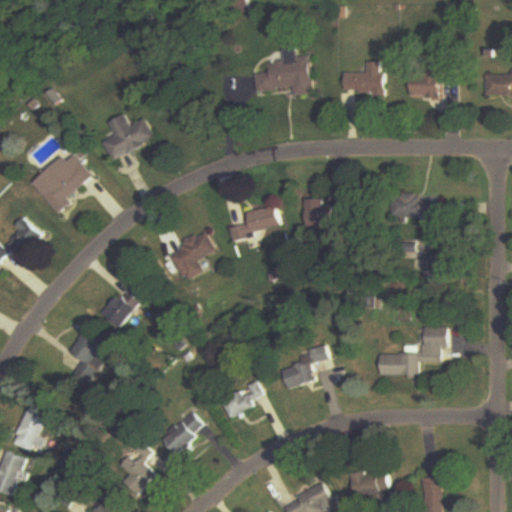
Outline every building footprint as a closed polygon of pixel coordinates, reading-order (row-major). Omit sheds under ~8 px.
[(296,98),(316,95),(312,58),(271,62),(272,73),(258,75),(260,93),(295,89),(296,98)] [(348,75),(347,95),(388,95),(388,64),(370,64),(370,75),(348,75)] [(444,99),(444,76),(414,76),(414,99),(444,99)] [(490,98),(511,98),(511,76),(490,77),(490,98)] [(113,124),(120,138),(108,144),(117,162),(159,141),(149,120),(134,128),(128,116),(113,124)] [(59,212),(98,182),(76,153),(37,184),(59,212)] [(395,199),(395,220),(446,221),(446,200),(395,199)] [(347,208),(328,208),(327,201),(309,201),(310,235),(348,234),(347,208)] [(233,229),(236,240),(286,230),(281,207),(251,213),(253,225),(233,229)] [(24,232),(9,250),(0,242),(0,262),(4,266),(16,252),(26,260),(47,236),(26,219),(18,228),(24,232)] [(208,273),(202,261),(220,253),(210,234),(173,253),(187,283),(208,273)] [(454,257),(429,257),(429,279),(454,279),(454,257)] [(107,314),(123,329),(145,306),(129,291),(107,314)] [(75,355),(86,362),(76,379),(91,389),(117,349),(109,344),(115,335),(96,323),(75,355)] [(454,328),(430,328),(430,349),(454,349),(454,328)] [(292,391),(326,382),(324,372),(337,369),(331,349),(302,356),(304,366),(286,371),(292,391)] [(425,364),(443,364),(443,355),(385,354),(385,377),(424,378),(425,364)] [(227,402),(237,421),(261,408),(259,402),(269,397),(263,384),(227,402)] [(53,417),(35,408),(17,444),(34,453),(37,446),(44,450),(49,441),(43,438),(53,417)] [(180,456),(212,430),(200,414),(168,441),(180,456)] [(144,496),(163,478),(150,465),(159,455),(149,445),(139,454),(138,453),(119,472),(144,496)] [(0,493),(18,499),(30,460),(10,454),(0,485),(0,493)] [(398,497),(395,473),(358,476),(360,501),(398,497)] [(450,511),(450,478),(430,479),(431,511),(450,511)] [(290,505),(293,511),(337,511),(343,510),(332,486),(290,505)] [(98,511),(122,511),(109,500),(98,511)]
